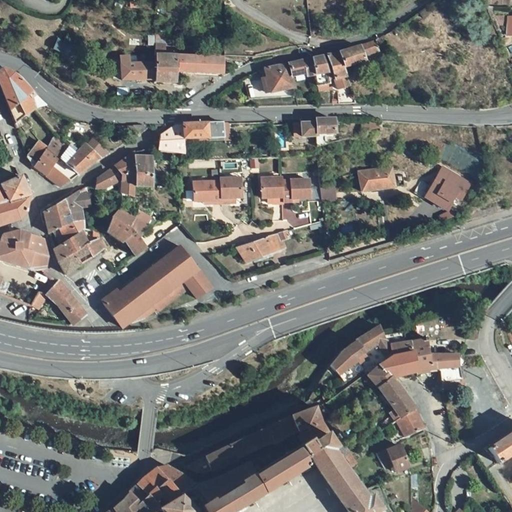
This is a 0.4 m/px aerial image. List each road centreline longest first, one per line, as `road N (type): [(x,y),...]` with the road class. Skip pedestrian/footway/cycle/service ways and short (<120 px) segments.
road 1 (primary): [(511,228),(164,341),(95,348),(0,333)]
road 2 (tertiary): [(511,117),(347,110),(177,115)]
road 3 (primary): [(0,358),(45,366),(153,362),(319,306)]
road 4 (unclassified): [(322,264),(227,294),(181,237),(87,306)]
road 5 (unclassified): [(426,0),(386,28),(280,57),(177,115)]
road 6 (primary): [(319,306),(511,246)]
road 7 (unclassified): [(145,393),(187,388),(319,306)]
road 8 (tertiary): [(177,115),(82,111),(0,57)]
road 9 (residential): [(142,456),(182,462),(315,404)]
road 10 (unclassified): [(146,139),(35,210)]
